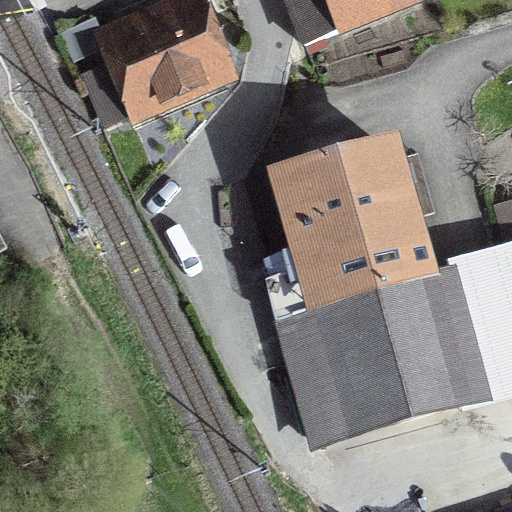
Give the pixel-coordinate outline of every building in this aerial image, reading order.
[(202,0),(192,0),(100,39),(134,119),(235,76),(202,0)] [(288,0),(306,46),(418,2),(417,0),(288,0)] [(268,287),(278,323),(425,281),(389,152),(290,180),(296,209),(282,212),(301,278),(268,287)] [(255,224),(219,235),(233,279),(267,269),(255,224)] [(511,256),(425,281),(278,323),(251,342),(261,372),(293,364),(315,446),(511,392),(511,256)]
